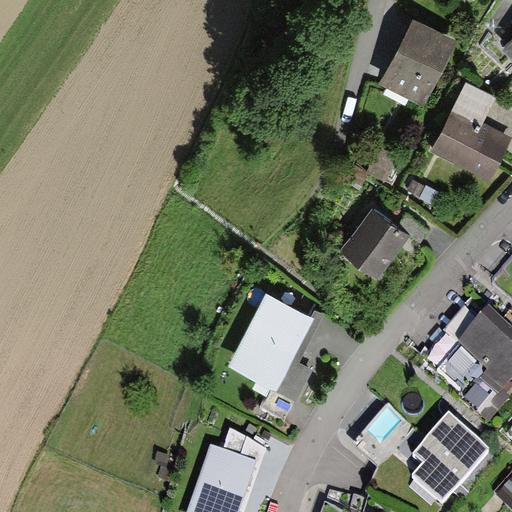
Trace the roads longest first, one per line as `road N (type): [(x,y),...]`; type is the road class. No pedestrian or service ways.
road 1 (residential): [(285,511),(320,418),(379,340),(511,198)]
road 2 (residential): [(375,0),(339,136)]
